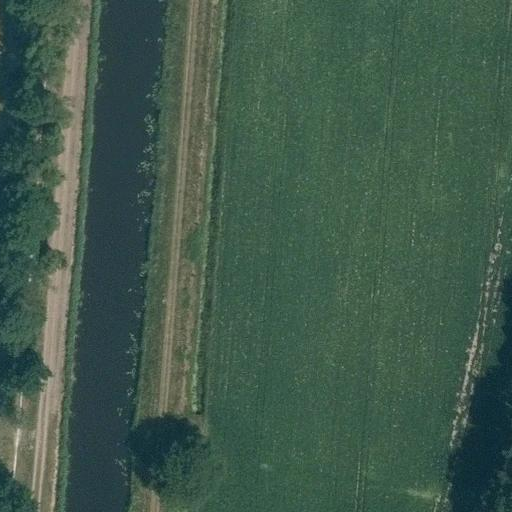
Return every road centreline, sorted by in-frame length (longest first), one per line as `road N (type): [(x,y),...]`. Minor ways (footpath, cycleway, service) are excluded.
road 1 (track): [(86,0),(38,511)]
road 2 (track): [(153,511),(193,0)]
